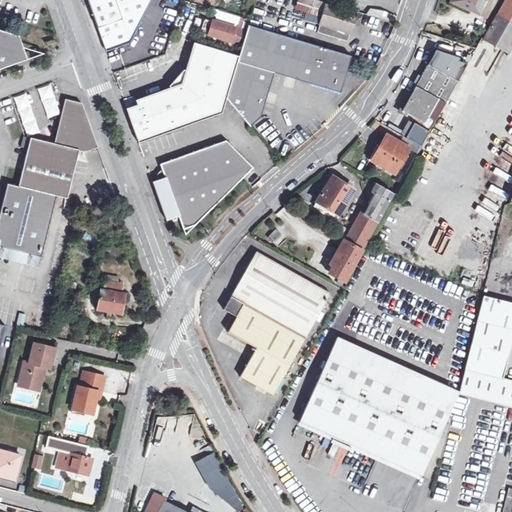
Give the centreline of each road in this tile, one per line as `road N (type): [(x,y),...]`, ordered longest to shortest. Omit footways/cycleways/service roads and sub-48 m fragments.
road 1 (unclassified): [(183,304),(235,232),(358,121),(408,42),(423,0)]
road 2 (unclassified): [(81,60),(171,323)]
road 3 (unclassified): [(183,304),(96,55)]
road 4 (unclassified): [(147,384),(121,511)]
